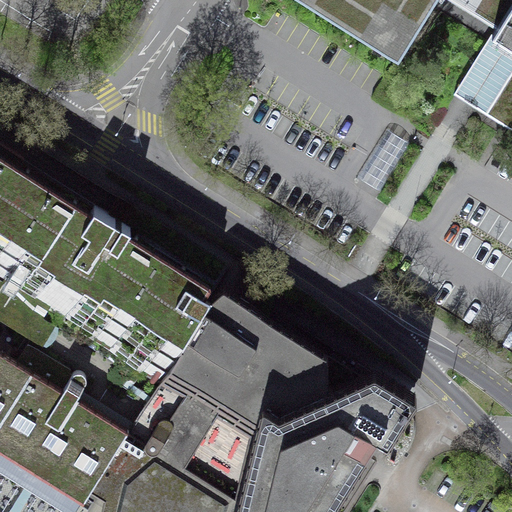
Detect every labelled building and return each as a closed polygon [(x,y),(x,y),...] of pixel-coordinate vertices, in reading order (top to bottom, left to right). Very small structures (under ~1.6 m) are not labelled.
[(307,0),(397,56),(398,56),(399,55),(433,0),(307,0)] [(511,0),(453,0),(496,27),(455,93),(470,102),(511,128),(511,0)] [(0,315),(31,336),(33,333),(37,335),(40,329),(44,322),(38,318),(45,306),(64,318),(74,303),(104,322),(95,337),(111,348),(121,332),(152,352),(142,367),(159,378),(161,375),(198,316),(191,312),(194,307),(194,304),(106,249),(115,234),(122,238),(130,227),(21,158),(24,153),(24,150),(0,135),(0,315)] [(328,351),(225,286),(211,296),(198,316),(161,375),(162,376),(164,373),(175,380),(159,407),(158,408),(158,409),(159,410),(159,411),(162,412),(145,440),(127,429),(90,488),(104,497),(101,507),(101,508),(101,509),(102,510),(103,511),(104,511),(341,511),(375,458),(389,437),(416,392),(375,365),(335,383),(329,380),(328,351)] [(77,395),(86,381),(86,379),(86,378),(86,376),(86,375),(85,374),(84,372),(82,371),(81,370),(80,370),(78,370),(77,370),(75,370),(74,371),(73,371),(70,369),(72,366),(53,354),(29,339),(17,358),(0,347),(0,448),(83,500),(90,488),(127,429),(128,428),(77,395)]
